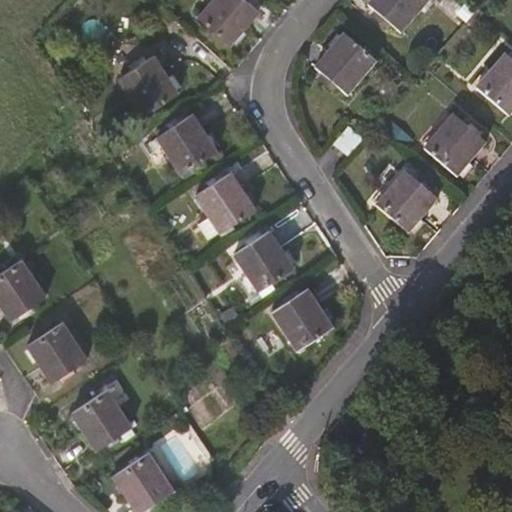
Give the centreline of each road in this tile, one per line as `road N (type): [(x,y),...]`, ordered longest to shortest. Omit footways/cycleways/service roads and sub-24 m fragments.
road 1 (residential): [(402,307),(281,142),(268,111),(277,51),(318,0)]
road 2 (residential): [(268,458),(402,307)]
road 3 (residential): [(402,307),(511,179)]
